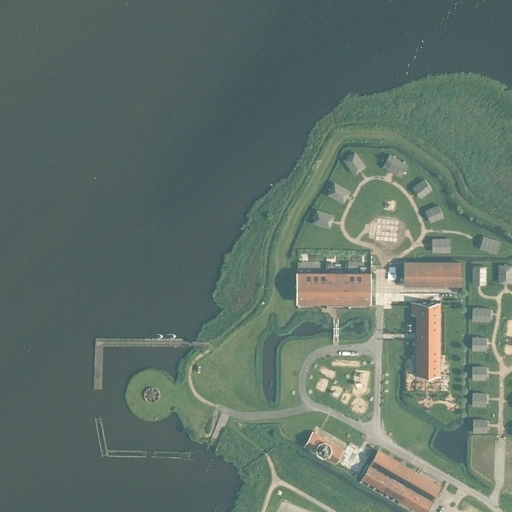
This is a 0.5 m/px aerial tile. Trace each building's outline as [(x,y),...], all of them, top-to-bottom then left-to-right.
[(343,160),(356,175),(367,165),(354,150),(343,160)] [(382,168),(402,177),(408,163),(389,154),(382,168)] [(413,187),(421,198),(433,189),(424,178),(413,187)] [(333,182),(326,195),(344,203),(350,190),(333,182)] [(430,222),(444,217),(439,204),(425,209),(430,222)] [(329,229),(335,214),(317,208),(312,222),(329,229)] [(376,240),(395,242),(398,222),(378,220),(376,240)] [(480,249),(498,253),(501,239),(483,235),(480,249)] [(451,251),(450,238),(432,238),(432,252),(451,251)] [(511,264),(499,264),(498,283),(511,282),(511,264)] [(403,265),(403,281),(461,282),(461,265),(403,265)] [(486,284),(486,266),(473,265),(473,284),(486,284)] [(297,278),(296,278),(296,297),(297,297),(333,297),(348,297),(370,297),(370,278),(348,278),(348,274),(326,274),(326,278),(297,278)] [(439,303),(412,303),(412,315),(417,315),(417,377),(439,377),(439,303)] [(472,321),(491,321),(491,307),(473,306),(472,321)] [(473,336),(472,350),(487,350),(487,336),(473,336)] [(415,361),(407,361),(407,391),(416,391),(415,361)] [(472,365),(472,379),(487,379),(487,365),(472,365)] [(442,382),(442,391),(450,391),(450,382),(442,382)] [(487,406),(487,393),(472,392),(472,406),(487,406)] [(487,418),(473,418),(473,432),(488,432),(487,418)] [(303,445),(335,463),(341,452),(309,434),(303,445)] [(418,511),(425,511),(437,491),(374,454),(360,479),(418,511)]
